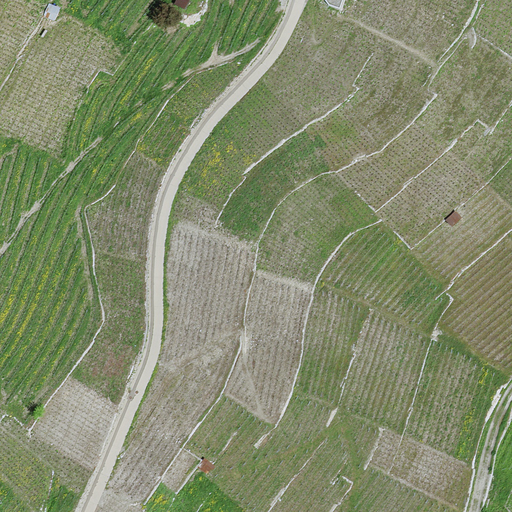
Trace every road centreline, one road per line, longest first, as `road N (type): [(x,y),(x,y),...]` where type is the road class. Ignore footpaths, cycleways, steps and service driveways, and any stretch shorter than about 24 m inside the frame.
road 1 (unclassified): [(298,0),(270,56),(198,137),(167,194),(151,352),(86,511)]
road 2 (track): [(511,395),(495,422),(473,511)]
